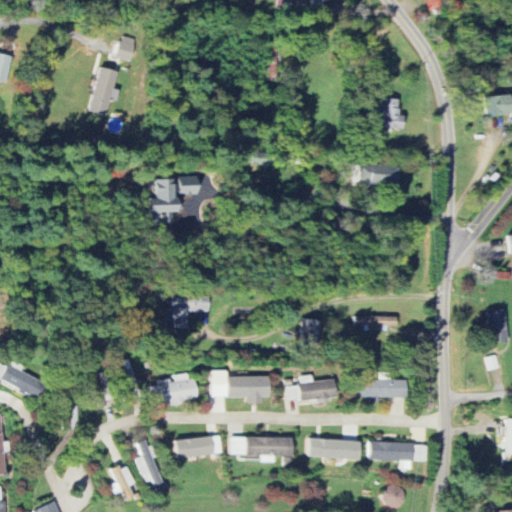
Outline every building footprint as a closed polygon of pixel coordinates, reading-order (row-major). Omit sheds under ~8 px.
[(114,58),(131,62),(137,39),(120,35),(114,58)] [(0,81),(7,82),(10,55),(0,54),(0,81)] [(88,111),(106,115),(117,71),(99,67),(88,111)] [(509,112),(509,95),(483,96),(484,113),(509,112)] [(403,128),(403,115),(398,115),(399,99),(377,98),(376,115),(381,115),(380,128),(403,128)] [(361,165),(360,183),(397,185),(398,166),(361,165)] [(177,174),(177,192),(197,192),(196,174),(177,174)] [(172,175),(172,180),(173,180),(174,193),(176,193),(177,202),(178,202),(179,209),(171,209),(172,220),(147,221),(147,206),(148,206),(147,196),(153,195),(153,194),(154,194),(154,176),(172,175)] [(165,306),(171,306),(171,292),(208,292),(208,309),(185,309),(185,325),(172,325),(172,324),(165,323),(165,306)] [(505,311),(486,312),(487,343),(506,342),(505,311)] [(386,331),(386,326),(396,326),(396,316),(354,317),(354,325),(368,325),(368,332),(386,331)] [(316,351),(320,321),(302,318),(298,348),(316,351)] [(129,404),(141,400),(126,358),(114,362),(129,404)] [(43,383),(0,361),(0,380),(36,398),(43,383)] [(226,377),(226,370),(209,371),(209,413),(225,413),(225,398),(246,397),(246,403),(260,403),(259,397),(268,397),(268,376),(226,377)] [(197,400),(194,380),(188,380),(187,373),(173,375),(174,381),(156,384),(156,386),(147,387),(148,401),(160,399),(161,404),(197,400)] [(355,397),(369,398),(369,403),(377,403),(377,397),(406,398),(406,380),(355,379),(355,397)] [(284,385),(286,401),(315,399),(315,402),(335,400),(333,381),(284,385)] [(511,419),(507,419),(502,453),(511,454),(511,419)] [(358,425),(344,425),(344,441),(358,441),(358,425)] [(219,435),(173,441),(176,459),(221,453),(219,435)] [(291,438),(229,437),(229,455),(259,456),(259,462),(272,462),(272,456),(291,457),(291,438)] [(155,492),(164,489),(147,439),(136,443),(141,457),(135,459),(144,483),(152,480),(155,492)] [(307,458),(358,459),(358,441),(308,439),(307,458)] [(412,443),(367,442),(367,460),(403,461),(402,468),(411,468),(412,443)] [(413,461),(424,461),(425,446),(413,445),(413,461)] [(120,492),(124,502),(133,498),(128,486),(134,484),(126,464),(110,471),(115,483),(108,485),(112,495),(120,492)]
